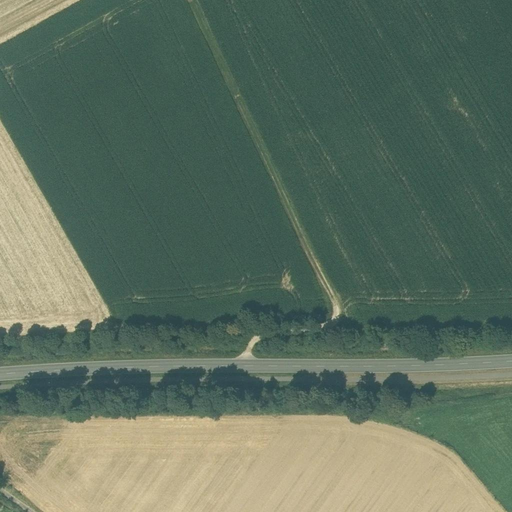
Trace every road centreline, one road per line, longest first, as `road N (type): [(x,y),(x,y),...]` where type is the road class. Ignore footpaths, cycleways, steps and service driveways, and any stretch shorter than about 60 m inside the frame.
road 1 (secondary): [(0,373),(511,360)]
road 2 (track): [(248,365),(249,347),(261,338),(320,329),(336,306),(196,0)]
